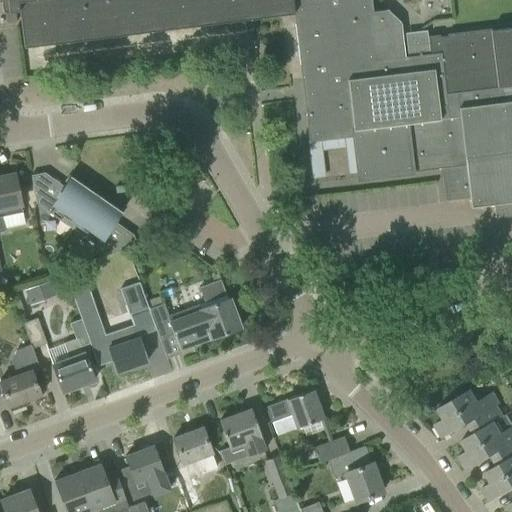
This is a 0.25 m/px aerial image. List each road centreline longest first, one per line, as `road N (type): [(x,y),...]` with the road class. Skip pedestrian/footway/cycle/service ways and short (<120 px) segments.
road 1 (residential): [(318,340),(184,114),(161,108),(0,130)]
road 2 (residential): [(0,457),(318,340)]
road 3 (residential): [(458,511),(412,448),(341,379),(318,340)]
road 4 (residential): [(318,340),(511,280)]
